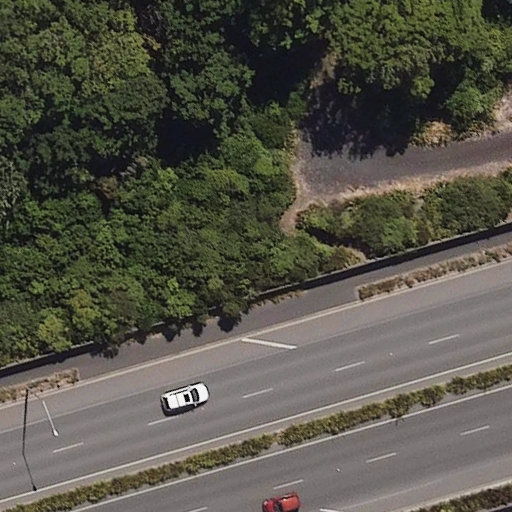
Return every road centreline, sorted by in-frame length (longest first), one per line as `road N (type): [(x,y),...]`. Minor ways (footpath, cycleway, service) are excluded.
road 1 (trunk): [(0,466),(511,319)]
road 2 (trunk): [(511,420),(197,511)]
